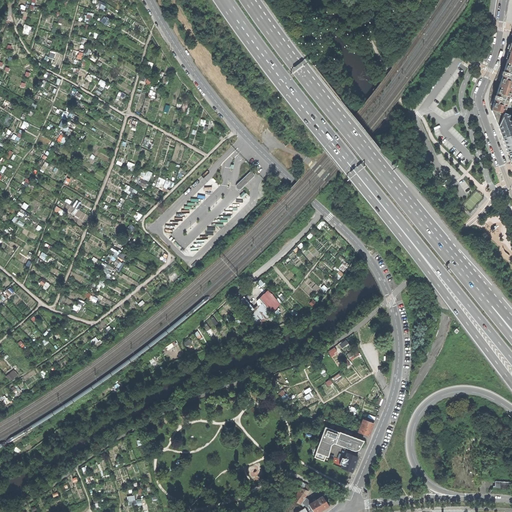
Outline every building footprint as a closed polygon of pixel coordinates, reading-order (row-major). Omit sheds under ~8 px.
[(101,1),(98,6),(105,10),(108,4),(101,1)] [(511,42),(510,45),(509,47),(511,48),(511,49),(511,54),(509,54),(504,71),(502,71),(502,73),(501,75),(503,75),(496,95),(495,95),(494,97),(493,99),(495,99),(493,106),(492,110),(498,126),(503,113),(504,113),(507,106),(509,107),(511,96),(511,42)] [(509,115),(504,113),(503,113),(498,126),(501,133),(502,138),(511,134),(511,121),(510,120),(509,121),(508,119),(509,115)] [(511,134),(502,138),(505,146),(508,153),(511,151),(511,134)] [(59,140),(64,143),(67,139),(62,135),(59,140)] [(241,189),(256,174),(252,170),(237,184),(237,185),(237,187),(238,188),(239,189),(241,189)] [(168,190),(171,181),(160,177),(157,185),(168,190)] [(9,289),(4,293),(9,297),(13,293),(9,289)] [(253,310),(264,321),(281,302),(268,290),(257,302),(259,303),(253,310)] [(329,351),(333,357),(336,355),(335,352),(338,350),(335,346),(329,351)] [(352,360),(360,355),(356,350),(349,354),(352,360)] [(347,358),(343,361),(347,366),(351,363),(347,358)] [(12,381),(19,374),(14,369),(8,376),(12,381)] [(358,432),(369,435),(371,429),(374,423),(363,419),(358,432)] [(317,452),(316,456),(325,460),(327,455),(328,456),(332,444),(333,443),(334,443),(336,443),(354,450),(357,450),(359,449),(360,448),(365,440),(340,431),(340,432),(326,426),(317,451),(317,452)] [(343,464),(342,467),(353,472),(356,464),(359,456),(348,452),(346,458),(343,457),(341,460),(341,463),(343,464)] [(494,486),(493,489),(511,490),(511,482),(496,481),(495,486),(494,486)] [(294,501),(300,504),(309,491),(300,487),(296,496),(294,501)] [(136,495),(129,496),(130,506),(139,505),(139,499),(137,499),(136,495)] [(307,506),(305,508),(307,511),(317,511),(321,510),(329,505),(323,496),(317,499),(317,497),(311,500),(311,499),(309,500),(307,498),(303,503),(307,506)]
